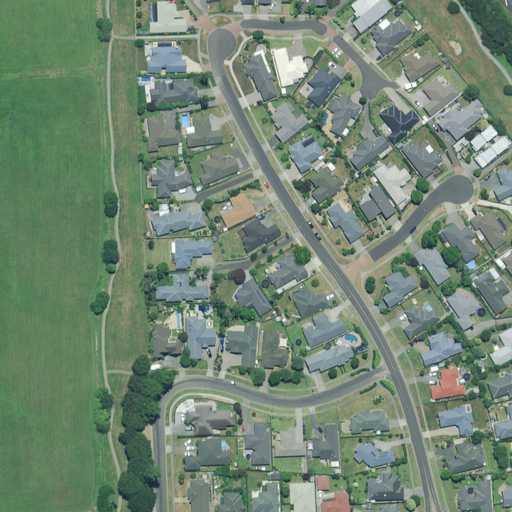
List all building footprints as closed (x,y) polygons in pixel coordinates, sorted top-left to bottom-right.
[(381,0),(378,2),(376,0),(366,0),(365,1),(363,0),(357,0),(351,5),(356,11),(353,14),(357,19),(352,23),(361,33),(392,8),(386,0),(381,0)] [(168,3),(168,2),(157,2),(158,22),(150,22),(150,32),(186,31),(185,17),(177,17),(177,3),(168,3)] [(386,18),(370,32),(374,36),(373,37),(377,43),(375,45),(384,55),(396,45),(396,46),(413,32),(406,24),(404,26),(399,20),(392,26),(386,18)] [(171,47),(152,47),(152,55),(151,55),(151,61),(148,60),(148,73),(161,73),(161,67),(166,67),(166,72),(186,72),(186,60),(181,60),(181,49),(171,49),(171,47)] [(303,63),(301,55),(292,58),(293,60),(289,61),(285,48),(273,51),(282,86),(300,82),(299,78),(304,77),(303,73),(308,72),(306,63),(303,63)] [(433,59),(429,53),(421,57),(416,50),(400,60),(405,67),(402,68),(411,82),(440,64),(435,57),(433,59)] [(244,66),(248,76),(249,75),(251,78),(253,77),(258,91),(260,90),(264,101),(277,95),(272,81),(275,79),(272,71),(268,73),(261,54),(248,59),(250,63),(244,66)] [(328,74),(321,68),(302,90),(308,95),(307,96),(318,106),(341,80),(331,71),(328,74)] [(444,89),(436,78),(423,89),(432,100),(423,107),(431,116),(459,94),(451,83),(444,89)] [(193,89),(192,80),(173,82),(173,90),(166,90),(165,82),(155,82),(156,88),(150,89),(151,100),(157,100),(157,105),(168,104),(168,103),(197,100),(196,88),(193,89)] [(350,97),(343,93),(339,102),(332,98),(327,108),(335,112),(331,119),(334,121),(330,130),(341,136),(351,116),(356,118),(361,106),(348,100),(350,97)] [(482,105),(477,99),(460,113),(454,106),(442,116),(444,118),(437,123),(443,130),(446,128),(457,140),(471,129),(469,127),(481,117),(479,115),(483,112),(479,107),(482,105)] [(277,111),(271,116),(276,122),(274,124),(279,130),(275,133),(283,143),(309,122),(303,114),(297,119),(284,103),(276,110),(277,111)] [(404,116),(393,103),(380,114),(394,131),(388,136),(394,143),(407,132),(406,130),(420,119),(412,110),(404,116)] [(211,131),(209,116),(193,118),(195,133),(186,134),(188,147),(222,142),(221,130),(211,131)] [(165,132),(164,117),(148,119),(150,137),(147,137),(148,151),(158,150),(158,145),(180,143),(179,131),(165,132)] [(497,133),(490,125),(470,142),(477,150),(497,133)] [(389,145),(382,136),(373,143),(368,137),(357,147),(359,149),(354,153),(355,156),(350,160),(359,170),(389,145)] [(491,146),(498,155),(511,145),(504,136),(491,146)] [(300,141),(287,149),(291,155),(290,156),(293,161),(294,160),(302,173),(313,166),(310,162),(323,154),(316,141),(304,148),(300,141)] [(422,148),(417,142),(411,146),(409,144),(402,150),(424,178),(433,171),(431,169),(443,161),(436,152),(432,155),(424,146),(422,148)] [(462,148),(458,142),(453,146),(457,151),(462,148)] [(498,155),(491,146),(475,159),(481,168),(498,155)] [(200,176),(203,185),(240,171),(235,157),(225,161),(221,149),(211,153),(213,158),(202,162),(206,174),(200,176)] [(174,160),(160,160),(160,166),(157,166),(157,174),(151,174),(152,185),(158,185),(158,197),(170,197),(170,190),(175,190),(192,183),(188,172),(175,178),(174,160)] [(388,170),(381,160),(371,168),(398,206),(408,199),(399,187),(412,178),(405,168),(400,172),(395,165),(388,170)] [(503,185),(494,190),(499,200),(511,194),(511,169),(508,172),(506,167),(497,172),(503,185)] [(334,180),(324,168),(310,179),(318,189),(312,194),(319,203),(326,197),(328,199),(346,185),(339,176),(334,180)] [(382,212),(386,218),(396,211),(379,185),(369,192),(372,198),(360,206),(369,221),(382,212)] [(249,200),(245,192),(230,199),(234,208),(221,214),(227,227),(256,214),(249,200)] [(344,211),(339,202),(326,210),(330,216),(329,217),(335,228),(340,225),(351,242),(364,233),(356,220),(357,219),(350,207),(344,211)] [(156,229),(158,235),(169,232),(169,230),(173,229),(173,231),(189,227),(189,230),(206,226),(203,212),(191,215),(190,209),(166,215),(166,212),(150,216),(154,229),(156,229)] [(503,231),(491,213),(487,216),(482,215),(480,213),(470,220),(477,230),(480,228),(494,249),(507,240),(502,232),(503,231)] [(242,241),(248,251),(252,248),(253,251),(260,247),(258,244),(264,241),(265,243),(281,233),(275,223),(265,229),(258,218),(243,227),(248,237),(242,241)] [(460,231),(455,223),(438,234),(444,243),(448,240),(453,248),(457,245),(461,252),(460,253),(466,262),(480,253),(471,239),(476,236),(468,225),(460,231)] [(183,242),(183,240),(175,240),(175,252),(173,253),(174,263),(176,263),(176,268),(190,268),(190,260),(193,256),(202,256),(202,253),(212,253),(212,241),(183,242)] [(448,267),(436,248),(427,254),(424,249),(413,256),(420,266),(424,263),(438,285),(451,276),(446,268),(448,267)] [(278,261),(281,268),(278,270),(275,264),(265,270),(275,289),(295,278),(297,281),(310,273),(305,263),(301,265),(293,252),(278,261)] [(511,252),(503,260),(508,266),(506,267),(511,274),(511,252)] [(405,279),(399,270),(385,279),(389,285),(387,286),(391,292),(383,297),(390,308),(404,298),(403,296),(418,286),(411,275),(405,279)] [(496,280),(490,271),(474,282),(497,315),(508,307),(502,298),(511,292),(502,280),(493,286),(491,283),(496,280)] [(166,299),(166,301),(181,301),(181,299),(186,299),(186,301),(193,301),(193,298),(208,298),(208,285),(195,286),(195,284),(186,285),(186,274),(173,274),(173,286),(156,286),(156,299),(166,299)] [(272,309),(252,278),(242,284),(244,286),(242,288),(243,290),(234,295),(241,307),(251,301),(261,316),(272,309)] [(324,293),(315,297),(313,293),(311,294),(307,286),(291,293),(302,316),(329,304),(324,293)] [(465,300),(456,287),(448,293),(450,297),(447,299),(461,318),(457,321),(464,330),(474,323),(469,316),(481,307),(472,295),(465,300)] [(426,309),(423,311),(420,307),(417,310),(414,305),(405,311),(412,323),(403,329),(409,339),(440,319),(434,309),(429,313),(426,309)] [(330,324),(325,314),(313,319),(317,328),(314,330),(312,325),(302,329),(310,347),(346,330),(341,319),(330,324)] [(197,319),(197,317),(186,317),(188,359),(201,358),(201,347),(208,347),(208,345),(215,345),(215,328),(206,328),(206,319),(197,319)] [(166,327),(166,324),(155,325),(155,333),(153,334),(153,358),(163,357),(163,352),(169,352),(169,354),(181,354),(181,339),(170,340),(169,327),(166,327)] [(255,368),(258,326),(246,325),(245,332),(227,330),(226,348),(230,349),(230,352),(242,353),(241,367),(255,368)] [(499,335),(505,346),(500,348),(499,345),(494,347),(496,351),(490,354),(497,367),(511,358),(511,328),(499,335)] [(288,350),(279,349),(279,342),(281,342),(282,333),(264,331),(261,367),(273,368),(274,364),(286,366),(288,350)] [(421,354),(425,365),(463,352),(460,342),(455,344),(452,338),(446,340),(443,332),(428,338),(432,350),(421,354)] [(319,368),(321,371),(349,360),(348,358),(354,355),(351,349),(348,350),(345,343),(305,359),(310,372),(319,368)] [(461,385),(458,368),(441,371),(442,379),(439,379),(440,386),(431,387),(433,399),(465,394),(463,384),(461,385)] [(511,370),(506,372),(505,370),(499,372),(501,378),(488,383),(493,398),(508,393),(510,398),(511,397),(511,370)] [(473,413),(471,404),(464,405),(465,407),(438,412),(441,427),(458,424),(460,435),(472,433),(470,423),(473,422),(471,413),(473,413)] [(494,423),(497,437),(501,436),(501,438),(511,436),(511,404),(506,406),(508,414),(510,413),(511,420),(494,423)] [(212,410),(212,407),(195,407),(195,410),(187,411),(187,423),(191,423),(194,426),(195,435),(213,434),(213,428),(226,428),(226,425),(233,425),(233,416),(230,416),(230,409),(212,410)] [(386,418),(386,410),(362,411),(362,414),(356,414),(357,418),(351,418),(352,433),(361,432),(361,429),(374,428),(374,431),(389,430),(389,418),(386,418)] [(266,422),(254,422),(255,434),(245,434),(245,448),(254,448),(254,452),(252,452),(252,464),(269,464),(269,429),(266,429),(266,422)] [(339,466),(337,424),(325,424),(326,441),(321,441),(321,439),(312,440),(313,456),(321,456),(321,459),(330,458),(331,467),(339,466)] [(295,429),(289,429),(289,431),(280,432),(281,444),(275,444),(275,456),(306,455),(306,442),(296,442),(295,429)] [(199,446),(197,446),(197,453),(199,453),(199,456),(185,457),(185,470),(200,469),(200,465),(232,464),(232,452),(221,452),(221,440),(199,440),(199,446)] [(362,443),(355,450),(358,453),(354,457),(360,463),(364,459),(371,467),(395,460),(392,449),(379,453),(370,442),(365,446),(362,443)] [(466,446),(465,443),(456,445),(458,453),(455,454),(457,460),(447,462),(450,474),(485,466),(483,456),(480,456),(479,449),(473,450),(471,445),(466,446)] [(392,473),(383,474),(384,483),(368,484),(369,500),(404,499),(403,487),(400,487),(400,476),(392,476),(392,473)] [(329,476),(318,476),(318,489),(329,490),(329,476)] [(209,511),(208,480),(204,480),(191,480),(191,488),(188,488),(188,503),(192,502),(191,511),(209,511)] [(279,511),(278,483),(262,483),(262,492),(259,492),(259,497),(252,497),(252,511),(279,511)] [(315,511),(315,483),(290,484),(290,504),(294,504),(295,511),(291,511),(315,511)] [(486,511),(492,511),(491,488),(487,488),(487,483),(478,483),(479,490),(475,490),(476,497),(471,497),(471,488),(459,488),(459,495),(458,495),(458,504),(461,504),(461,510),(480,509),(479,511),(486,511)] [(511,490),(503,491),(503,506),(511,505),(511,490)] [(349,511),(347,492),(335,494),(336,501),(321,503),(322,511),(349,511)] [(241,511),(242,511),(245,511),(245,505),(242,505),(242,496),(239,496),(239,493),(224,493),(224,504),(219,504),(218,511),(241,511)]
